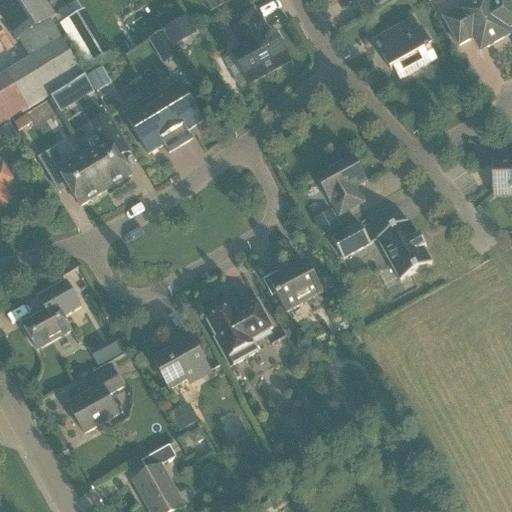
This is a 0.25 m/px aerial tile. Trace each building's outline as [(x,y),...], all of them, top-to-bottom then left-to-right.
[(0,126),(28,109),(84,76),(50,21),(55,18),(43,0),(0,0),(0,15),(17,43),(19,41),(30,60),(7,74),(0,78),(0,126)] [(233,0),(204,0),(211,13),(234,0),(233,0)] [(475,0),(463,7),(464,8),(443,19),(459,48),(474,39),(472,36),(478,33),(487,49),(511,35),(508,30),(511,27),(511,8),(507,0),(475,0)] [(230,28),(242,50),(233,55),(249,85),(290,63),(273,33),(266,37),(254,15),(230,28)] [(390,71),(394,69),(400,81),(435,61),(429,50),(431,49),(421,31),(419,32),(413,21),(378,41),(384,52),(380,54),(390,71)] [(185,22),(164,34),(173,50),(194,37),(185,22)] [(67,38),(86,69),(108,55),(89,24),(67,38)] [(149,42),(163,66),(177,57),(163,34),(149,42)] [(88,79),(97,95),(112,86),(103,70),(88,79)] [(180,147),(192,140),(187,132),(202,123),(179,84),(152,101),(180,147)] [(164,146),(169,154),(180,147),(152,101),(125,117),(148,155),(164,146)] [(92,128),(103,145),(84,156),(106,193),(132,177),(116,151),(125,146),(108,118),(92,128)] [(84,156),(65,167),(55,150),(39,160),(56,187),(65,182),(80,208),(106,193),(84,156)] [(317,179),(330,202),(331,201),(340,216),(362,203),(354,188),(365,182),(353,159),(317,179)] [(511,161),(494,162),(495,194),(511,194),(511,161)] [(0,209),(12,202),(3,187),(12,181),(3,167),(0,169),(0,209)] [(315,223),(322,235),(337,227),(330,215),(315,223)] [(426,247),(420,237),(417,239),(409,223),(377,240),(400,282),(432,265),(423,249),(426,247)] [(332,241),(343,261),(371,246),(360,226),(332,241)] [(270,284),(287,314),(322,294),(305,264),(270,284)] [(81,309),(66,282),(38,298),(46,313),(22,326),(37,352),(71,333),(63,319),(81,309)] [(185,291),(168,292),(170,313),(186,312),(185,291)] [(243,313),(244,314),(238,317),(233,309),(207,323),(216,339),(214,340),(226,360),(253,344),(251,341),(272,330),(252,293),(251,293),(257,305),(243,313)] [(190,338),(169,349),(172,353),(154,363),(169,391),(195,377),(197,381),(210,374),(190,338)] [(286,339),(273,346),(282,365),(295,358),(286,339)] [(93,354),(98,363),(122,351),(117,341),(93,354)] [(119,416),(108,397),(123,389),(112,369),(89,382),(95,393),(69,408),(85,436),(119,416)] [(171,415),(180,433),(199,422),(189,405),(171,415)] [(346,419),(341,421),(340,425),(341,429),(346,431),(350,429),(351,426),(350,422),(346,419)] [(203,431),(188,438),(195,453),(210,446),(203,431)] [(180,511),(184,510),(160,468),(176,459),(169,447),(142,463),(148,474),(134,482),(151,511),(180,511)] [(252,507),(255,511),(266,511),(273,508),(265,497),(252,507)]
